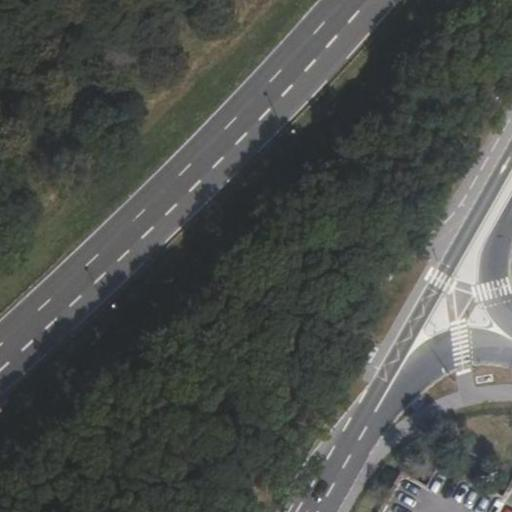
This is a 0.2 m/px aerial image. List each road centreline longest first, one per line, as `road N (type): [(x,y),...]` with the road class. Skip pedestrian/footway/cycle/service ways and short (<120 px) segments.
road 1 (secondary): [(0,358),(125,244),(350,0)]
road 2 (unclassified): [(511,159),(346,438)]
road 3 (unclassified): [(511,354),(460,345),(440,353),(346,438)]
